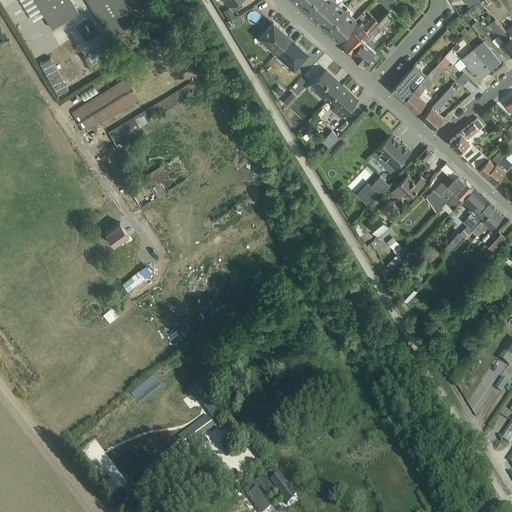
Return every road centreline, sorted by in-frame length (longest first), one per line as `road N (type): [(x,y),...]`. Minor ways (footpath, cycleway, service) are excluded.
road 1 (unclassified): [(0,17),(155,262)]
road 2 (track): [(0,373),(118,511)]
road 3 (track): [(490,453),(406,306)]
road 4 (tertiary): [(373,85),(279,0)]
